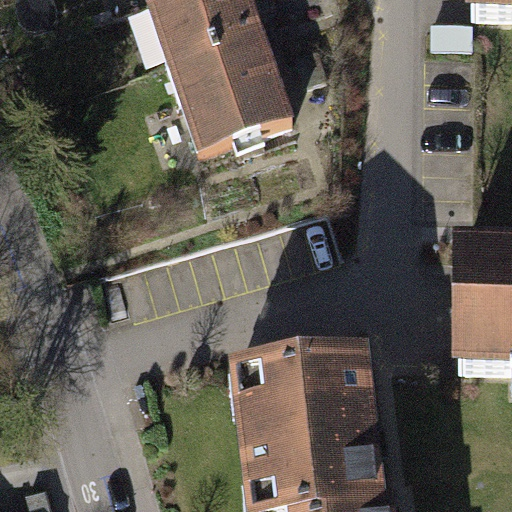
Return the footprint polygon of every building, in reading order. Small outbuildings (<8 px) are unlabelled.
[(136,0),(139,8),(164,0),(136,0)] [(249,0),(164,0),(139,8),(158,65),(260,30),(249,0)] [(511,0),(462,0),(463,23),(511,23),(511,0)] [(260,30),(158,65),(192,165),(294,131),(260,30)] [(511,252),(446,252),(446,382),(509,382),(509,395),(511,395),(511,252)] [(378,511),(360,362),(225,379),(241,511),(378,511)] [(45,511),(43,502),(26,507),(27,511),(45,511)]
